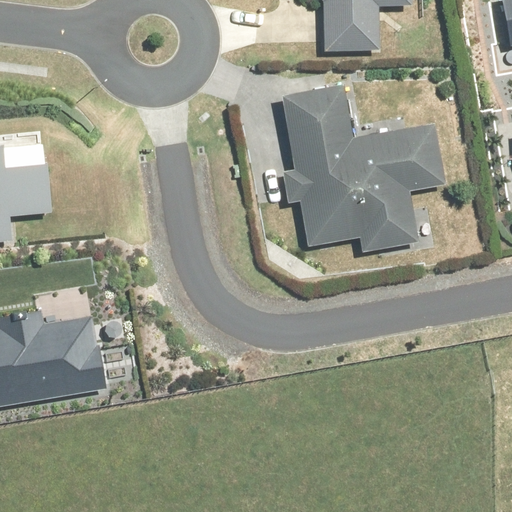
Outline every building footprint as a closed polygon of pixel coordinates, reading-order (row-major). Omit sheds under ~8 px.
[(411,8),(410,0),(321,0),(326,4),(327,51),(379,49),(378,9),(411,8)] [(511,0),(501,0),(510,51),(511,50),(511,0)] [(353,142),(344,88),(282,99),(294,172),(282,174),(287,206),(300,204),(308,249),(360,240),(362,254),(418,245),(409,193),(445,187),(435,128),(353,142)] [(0,243),(12,243),(10,219),(48,215),(44,168),(5,172),(3,150),(0,150),(0,243)] [(0,405),(99,388),(88,323),(38,332),(36,317),(0,323),(0,405)]
